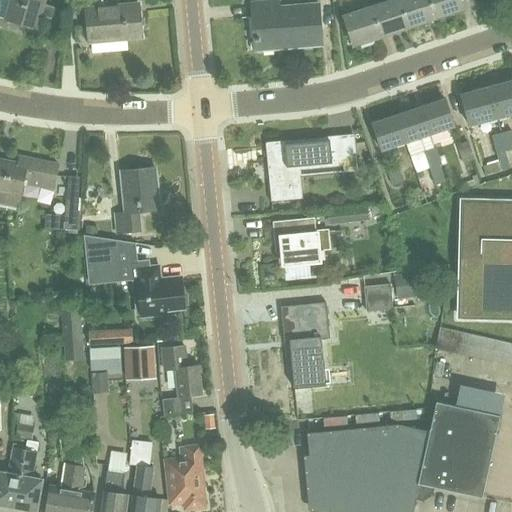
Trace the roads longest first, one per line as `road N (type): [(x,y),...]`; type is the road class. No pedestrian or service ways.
road 1 (residential): [(245,511),(203,111)]
road 2 (residential): [(511,37),(346,94),(203,111)]
road 3 (residential): [(203,111),(85,114),(0,103)]
